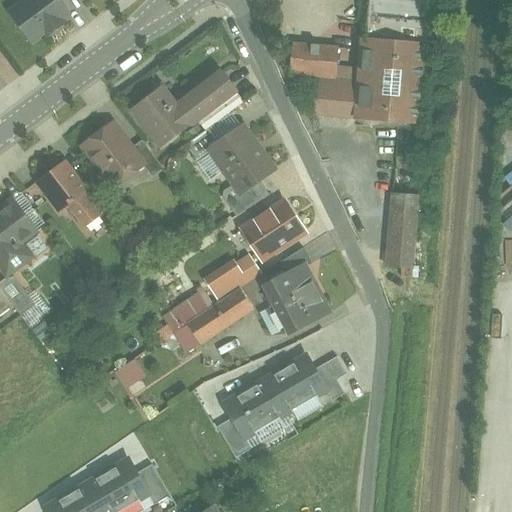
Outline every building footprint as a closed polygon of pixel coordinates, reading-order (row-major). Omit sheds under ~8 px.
[(27,0),(13,11),(35,40),(70,14),(59,0),(27,0)] [(431,5),(375,0),(370,0),(364,79),(424,84),(431,5)] [(339,48),(295,44),(293,73),(337,77),(339,48)] [(181,93),(173,98),(165,87),(136,108),(165,147),(200,120),(207,130),(246,102),(224,72),(186,100),(181,93)] [(424,84),(364,79),(363,85),(361,119),(421,124),(424,84)] [(318,81),(315,113),(361,117),(363,85),(318,81)] [(116,124),(85,148),(115,187),(145,165),(146,164),(134,148),(116,124)] [(221,143),(211,150),(211,151),(237,187),(228,193),(227,196),(230,201),(230,202),(261,180),(276,170),(245,126),(221,143)] [(211,128),(188,145),(199,160),(211,151),(211,150),(221,143),(211,128)] [(166,169),(144,140),(134,148),(146,164),(145,165),(154,178),(166,169)] [(67,161),(40,182),(63,212),(71,206),(88,228),(105,215),(88,193),(90,191),(67,161)] [(261,180),(230,202),(239,215),(271,195),(261,180)] [(422,195),(397,193),(391,267),(416,269),(422,195)] [(283,196),(240,224),(262,259),(306,232),(283,196)] [(15,202),(0,212),(0,259),(11,275),(33,258),(32,257),(30,259),(21,248),(39,235),(15,202)] [(305,246),(280,259),(288,275),(306,266),(307,267),(314,263),(305,246)] [(288,275),(267,286),(292,332),(330,312),(307,267),(306,266),(288,275)] [(39,306),(16,277),(2,288),(16,306),(24,317),(39,306)] [(2,288),(0,284),(0,317),(16,306),(2,288)] [(243,289),(213,309),(226,329),(256,309),(243,289)] [(276,307),(264,311),(273,335),(285,331),(276,307)] [(213,309),(174,335),(187,354),(226,329),(213,309)] [(307,356),(225,404),(246,439),(328,391),(307,356)] [(139,359),(119,372),(130,389),(151,376),(139,359)] [(129,460),(47,507),(49,511),(119,511),(149,495),(137,474),(129,460)] [(153,465),(137,474),(149,495),(155,505),(171,495),(153,465)]
